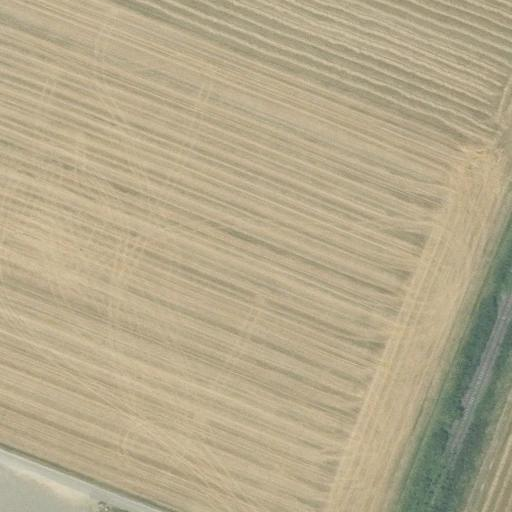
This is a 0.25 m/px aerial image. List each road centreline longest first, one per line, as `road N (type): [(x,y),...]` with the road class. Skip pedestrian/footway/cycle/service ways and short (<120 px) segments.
road 1 (track): [(393,511),(511,215)]
road 2 (track): [(136,511),(0,458)]
road 3 (track): [(511,398),(468,511)]
